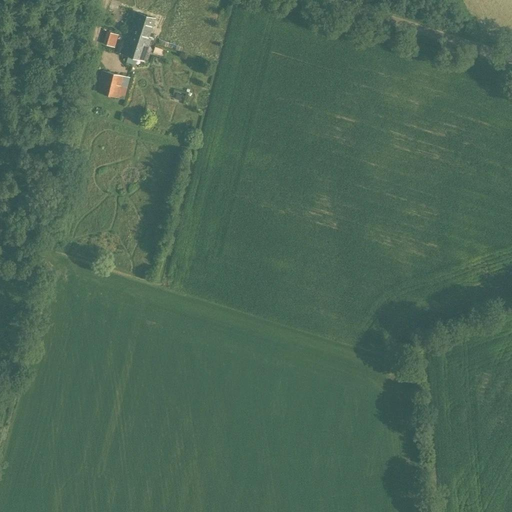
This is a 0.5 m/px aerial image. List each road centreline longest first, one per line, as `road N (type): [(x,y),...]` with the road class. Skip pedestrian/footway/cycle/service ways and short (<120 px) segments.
road 1 (track): [(104,0),(0,416)]
road 2 (tertiary): [(511,59),(326,0)]
